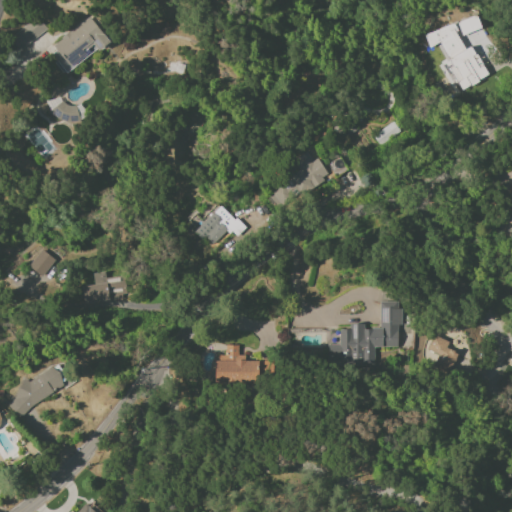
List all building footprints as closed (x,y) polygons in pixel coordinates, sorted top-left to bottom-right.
[(423,34),(428,47),(442,43),(458,89),(486,79),(474,44),(484,41),(475,16),(423,34)] [(47,50),(65,73),(108,42),(90,18),(47,50)] [(9,37),(17,50),(44,32),(35,19),(9,37)] [(287,178),(289,182),(290,182),(300,196),(329,176),(316,158),(312,160),(306,151),(291,161),(298,170),(287,178)] [(199,219),(195,214),(188,219),(210,250),(232,235),(214,208),(199,219)] [(41,277),(55,260),(42,249),(27,266),(41,277)] [(92,273),(93,285),(80,286),(83,304),(120,299),(117,277),(105,279),(104,272),(92,273)] [(397,347),(399,303),(379,303),(379,329),(363,329),(363,323),(349,323),(348,329),(339,329),(339,344),(327,344),(327,364),(373,365),(374,347),(397,347)] [(457,352),(446,348),(448,341),(432,336),(427,350),(438,354),(434,367),(450,372),(457,352)] [(237,356),(238,345),(225,345),(224,355),(215,355),(214,382),(253,385),(253,375),(258,375),(259,358),(237,356)] [(19,418),(7,405),(13,398),(23,378),(28,381),(50,367),(58,372),(62,386),(30,406),(19,418)]
